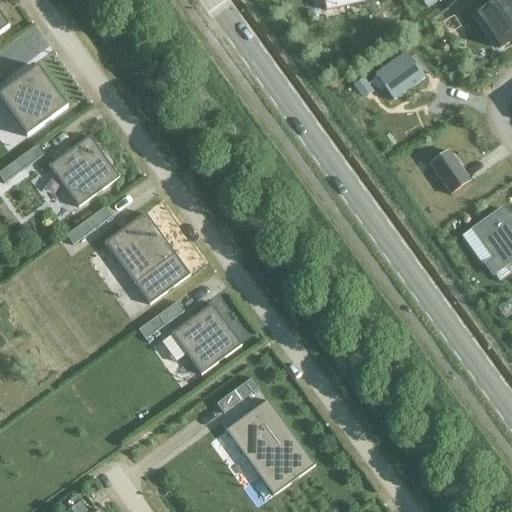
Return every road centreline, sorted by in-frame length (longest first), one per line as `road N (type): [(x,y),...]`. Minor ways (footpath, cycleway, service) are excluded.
road 1 (residential): [(410,511),(33,0)]
road 2 (tertiary): [(511,415),(212,0)]
